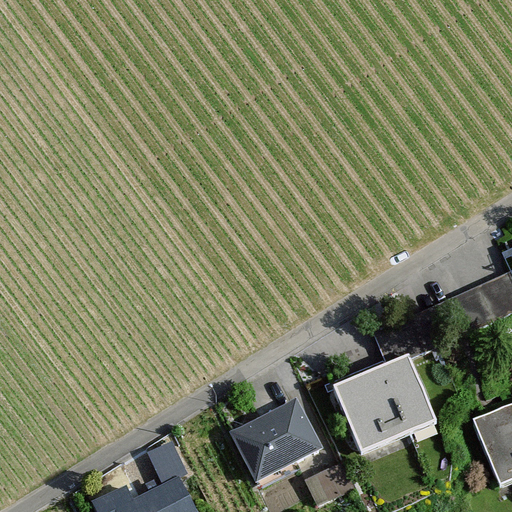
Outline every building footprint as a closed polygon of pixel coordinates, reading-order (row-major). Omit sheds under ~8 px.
[(511,289),(490,299),(501,324),(511,318),(511,289)] [(490,299),(458,313),(469,338),(501,324),(490,299)] [(407,321),(374,336),(388,365),(421,350),(423,354),(440,346),(432,327),(414,335),(407,321)] [(443,322),(432,327),(440,346),(452,341),(443,322)] [(437,427),(411,365),(339,394),(365,457),(437,427)] [(298,408),(236,438),(259,485),(321,454),(298,408)] [(511,411),(476,426),(502,491),(511,486),(511,411)] [(154,448),(168,481),(194,470),(179,437),(154,448)] [(345,467),(331,473),(343,500),(357,493),(345,467)] [(128,492),(95,508),(97,511),(195,511),(182,484),(135,506),(128,492)]
